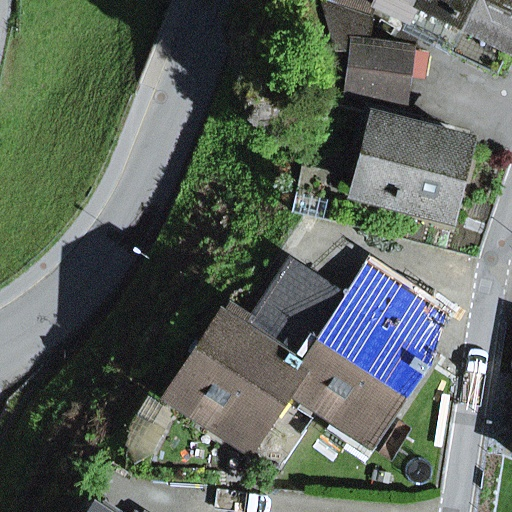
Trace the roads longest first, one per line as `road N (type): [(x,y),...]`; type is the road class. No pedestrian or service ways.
road 1 (tertiary): [(0,337),(63,295),(134,180),(210,0)]
road 2 (residential): [(511,213),(494,271),(457,511)]
